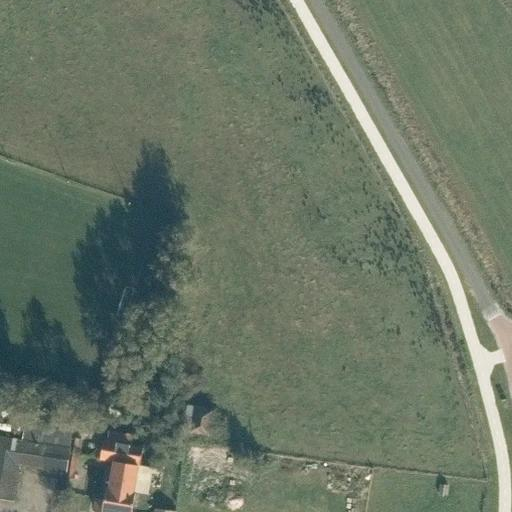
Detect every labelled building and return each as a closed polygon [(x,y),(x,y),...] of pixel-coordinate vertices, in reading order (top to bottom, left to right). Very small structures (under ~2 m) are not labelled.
[(210,437),(214,409),(186,405),(183,422),(193,423),(191,434),(210,437)] [(25,426),(23,441),(19,466),(20,466),(66,473),(73,434),(25,426)] [(128,465),(139,467),(140,467),(143,448),(132,446),(134,436),(109,431),(107,442),(104,442),(101,460),(128,465)] [(19,466),(23,441),(0,437),(0,499),(14,502),(20,466),(19,466)] [(96,498),(93,511),(132,511),(136,494),(134,493),(139,467),(128,465),(113,462),(109,489),(107,489),(105,500),(96,498)]
